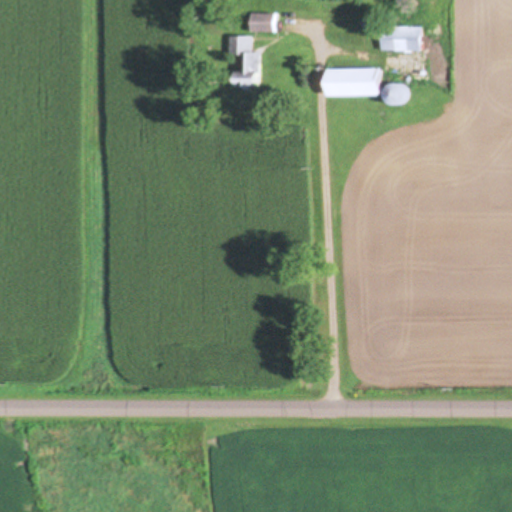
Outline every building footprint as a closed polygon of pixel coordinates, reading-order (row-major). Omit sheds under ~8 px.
[(253,32),(275,32),(275,14),(253,14),(253,32)] [(422,51),(422,27),(382,27),(382,51),(422,51)] [(263,52),(253,51),(254,37),(232,36),(232,56),(243,56),(242,88),(262,88),(263,52)] [(384,70),(330,69),(329,96),(384,96),(384,70)] [(407,86),(391,84),(388,102),(404,105),(407,86)] [(452,115),(379,115),(379,145),(452,145),(452,115)]
